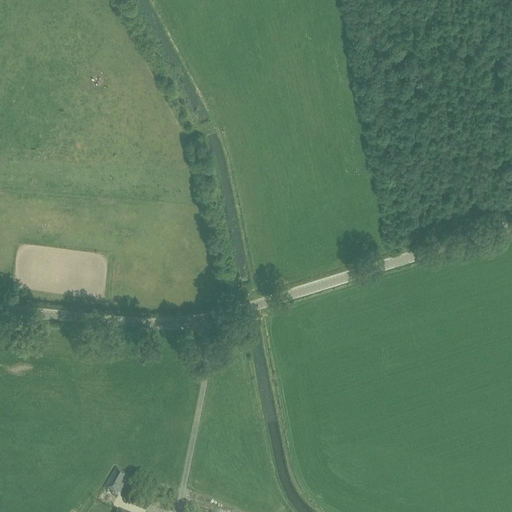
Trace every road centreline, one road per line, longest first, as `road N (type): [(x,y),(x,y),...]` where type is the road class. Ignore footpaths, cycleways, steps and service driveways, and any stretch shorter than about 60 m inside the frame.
road 1 (tertiary): [(0,310),(174,323),(245,311),(511,227)]
road 2 (track): [(178,511),(208,317)]
